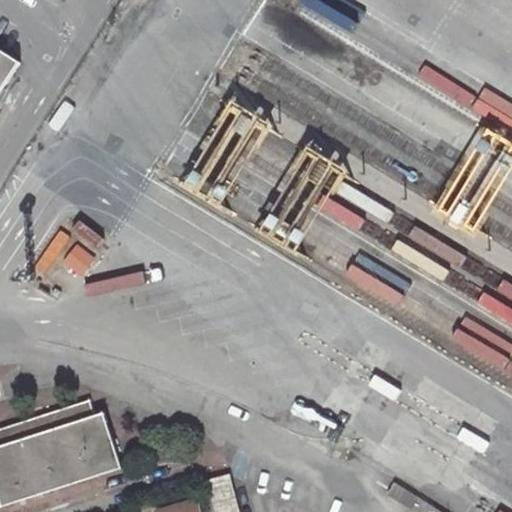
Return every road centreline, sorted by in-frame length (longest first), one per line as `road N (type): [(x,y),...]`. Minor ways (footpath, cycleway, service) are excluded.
road 1 (unknown): [(193,379),(60,315),(251,255)]
road 2 (unknown): [(0,237),(75,149),(251,255)]
road 3 (unknown): [(266,348),(511,473)]
road 4 (unknown): [(369,511),(317,457),(193,379)]
road 5 (unknown): [(349,309),(511,401)]
road 6 (unknown): [(66,33),(0,141)]
